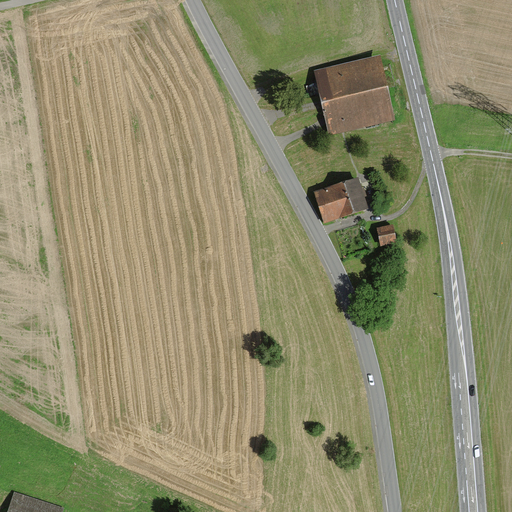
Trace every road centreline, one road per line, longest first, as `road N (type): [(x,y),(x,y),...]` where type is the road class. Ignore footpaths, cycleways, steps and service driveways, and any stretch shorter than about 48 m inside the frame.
road 1 (residential): [(394,511),(359,324),(193,0)]
road 2 (secondary): [(394,0),(446,226),(473,511)]
